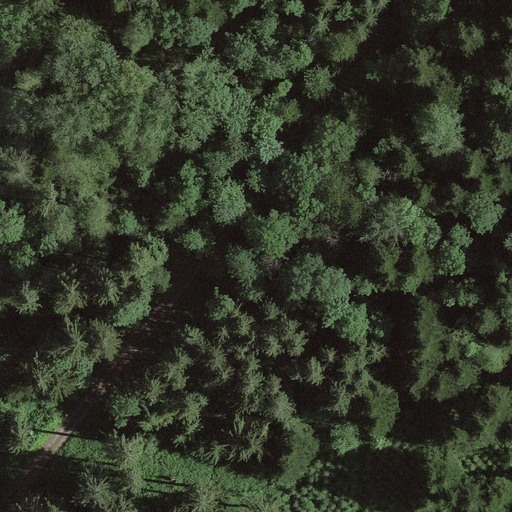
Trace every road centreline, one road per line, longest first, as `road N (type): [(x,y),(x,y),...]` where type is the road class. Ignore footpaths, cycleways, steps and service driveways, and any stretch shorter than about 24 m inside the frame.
road 1 (track): [(1,511),(377,37),(422,0)]
road 2 (track): [(189,272),(184,228),(239,0)]
